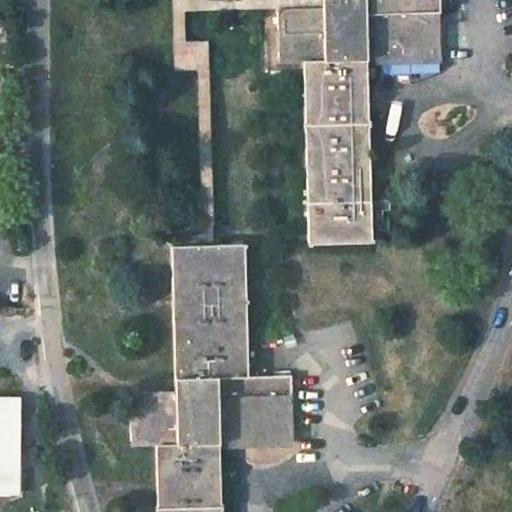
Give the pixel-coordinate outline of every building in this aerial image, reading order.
[(170,0),(171,12),(183,11),(194,11),(194,0),(170,0)] [(194,0),(194,11),(275,9),(321,7),(320,0),(194,0)] [(275,9),(277,58),(301,58),(306,243),(371,241),(364,56),(382,55),(382,65),(438,63),(435,0),(320,0),(321,7),(275,9)] [(171,12),(172,41),(185,41),(183,11),(171,12)] [(172,41),(172,70),(195,69),(207,69),(206,40),(185,41),(172,41)] [(364,56),(365,66),(382,65),(382,55),(364,56)] [(195,69),(200,225),(211,225),(207,69),(195,69)] [(369,201),(370,211),(388,210),(387,200),(369,201)] [(200,225),(200,245),(211,244),(211,225),(200,225)] [(153,441),(155,511),(217,511),(215,439),(233,439),(232,448),(290,446),(287,376),(243,377),(240,243),(211,244),(200,245),(170,246),(173,391),(128,392),(129,442),(153,441)] [(0,399),(0,496),(19,497),(20,399),(0,399)] [(215,439),(216,448),(232,448),(233,439),(215,439)]
